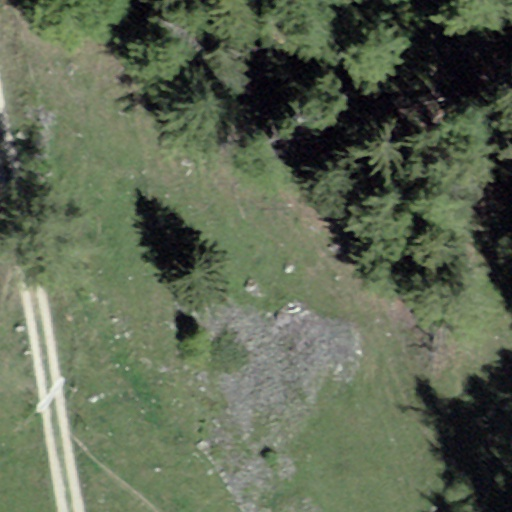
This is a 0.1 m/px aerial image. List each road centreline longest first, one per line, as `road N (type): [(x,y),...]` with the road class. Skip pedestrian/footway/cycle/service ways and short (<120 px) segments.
road 1 (track): [(72,511),(0,116)]
road 2 (track): [(160,511),(22,389),(0,384)]
